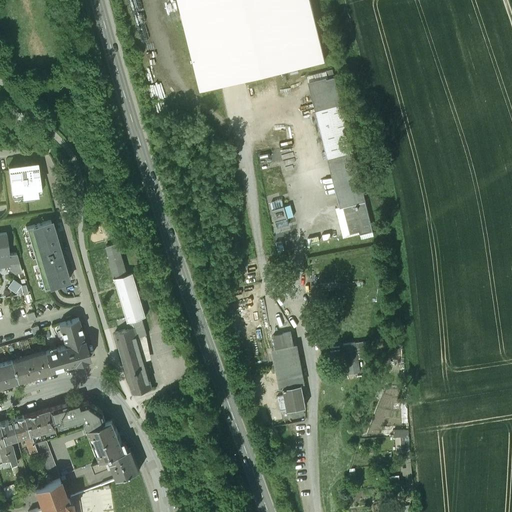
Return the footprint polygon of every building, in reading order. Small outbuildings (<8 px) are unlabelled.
[(310,0),(177,0),(199,88),(325,57),(310,0)] [(332,69),(325,71),(326,76),(327,78),(334,76),(332,69)] [(326,76),(309,81),(316,109),(340,103),(334,76),(327,78),(326,76)] [(340,103),(316,109),(328,157),(353,151),(340,103)] [(353,151),(328,157),(340,206),(343,205),(365,200),(353,151)] [(12,196),(17,195),(33,193),(41,192),(37,162),(8,166),(12,196)] [(282,198),(270,201),(277,226),(289,223),(287,216),(294,214),(291,202),(283,204),(282,198)] [(365,200),(343,205),(350,232),(359,230),(360,233),(372,230),(365,200)] [(68,281),(50,219),(26,227),(26,228),(23,229),(32,258),(35,257),(37,265),(34,266),(41,288),(44,287),(44,288),(68,281)] [(6,232),(0,232),(0,266),(9,265),(10,269),(14,272),(22,271),(16,252),(9,253),(6,232)] [(145,314),(133,271),(126,273),(117,242),(106,245),(129,327),(115,331),(123,361),(122,362),(125,372),(126,371),(133,393),(152,387),(147,369),(147,368),(144,358),(149,351),(145,334),(146,334),(141,316),(145,314)] [(78,317),(58,323),(65,344),(45,350),(51,369),(88,358),(90,358),(84,339),(78,317)] [(291,330),(273,334),(275,348),(271,349),(279,388),(283,387),(301,384),(305,383),(297,343),(294,344),(291,330)] [(333,332),(322,334),(324,344),(335,342),(333,332)] [(355,341),(343,343),(348,373),(360,371),(355,341)] [(45,350),(11,360),(17,379),(51,369),(45,350)] [(11,360),(0,363),(0,384),(17,379),(11,360)] [(301,384),(283,387),(288,409),(306,405),(301,384)] [(79,399),(48,408),(52,420),(55,419),(57,425),(83,417),(85,420),(88,419),(90,426),(106,421),(102,410),(93,403),(89,404),(88,400),(80,403),(79,399)] [(48,408),(23,415),(28,433),(30,433),(53,426),(52,420),(48,408)] [(23,415),(16,417),(11,419),(16,438),(23,435),(24,439),(29,452),(30,452),(36,450),(34,443),(30,433),(28,433),(23,415)] [(11,419),(0,421),(0,428),(8,458),(11,457),(14,456),(11,443),(8,440),(16,438),(11,419)] [(90,426),(87,427),(100,460),(128,449),(125,441),(122,442),(113,419),(106,421),(90,426)] [(409,428),(394,428),(395,452),(409,452),(409,428)] [(46,440),(34,443),(36,450),(37,452),(48,481),(59,476),(46,440)] [(100,460),(92,463),(95,471),(108,466),(109,465),(109,464),(112,463),(117,478),(139,470),(130,448),(128,449),(100,460)] [(411,461),(402,462),(403,475),(412,474),(411,461)] [(399,474),(389,475),(391,485),(401,484),(399,474)] [(48,481),(34,486),(41,506),(27,511),(69,511),(73,511),(71,498),(67,498),(59,477),(59,476),(48,481)]
